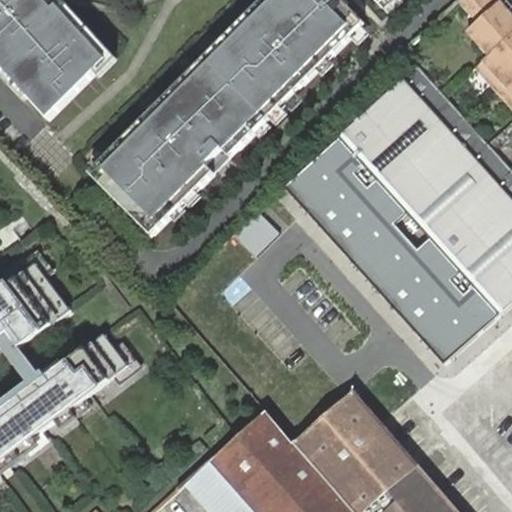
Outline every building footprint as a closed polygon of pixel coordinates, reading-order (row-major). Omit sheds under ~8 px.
[(0,0),(0,65),(50,120),(109,62),(53,0),(0,0)] [(279,0),(98,181),(155,237),(366,26),(340,0),(279,0)] [(392,0),(374,0),(383,9),(392,0)] [(459,0),(458,1),(458,2),(473,17),(492,0),(459,0)] [(492,0),(473,17),(479,23),(501,2),(503,0),(492,0)] [(511,14),(501,2),(479,23),(468,32),(490,57),(511,36),(511,14)] [(511,36),(490,57),(485,62),(478,67),(500,92),(506,86),(511,80),(511,36)] [(511,307),(511,172),(419,69),(287,187),(447,366),(511,307)] [(511,80),(506,86),(500,92),(511,104),(511,80)] [(16,267),(23,275),(37,265),(48,279),(56,273),(39,250),(16,267)] [(0,341),(10,334),(22,350),(73,311),(48,279),(37,265),(23,275),(4,289),(0,292),(0,341)] [(0,481),(4,479),(0,474),(0,459),(2,458),(5,461),(30,442),(54,423),(90,396),(113,379),(130,365),(116,348),(106,334),(88,348),(0,415),(0,481)] [(0,415),(88,348),(84,343),(41,375),(22,350),(10,334),(0,341),(0,415)] [(124,342),(116,348),(130,365),(113,379),(118,386),(143,367),(124,342)] [(297,446),(354,511),(459,511),(450,500),(385,424),(357,393),(297,446)] [(90,396),(54,423),(60,431),(96,404),(90,396)] [(354,511),(297,446),(268,413),(213,463),(256,511),(354,511)] [(38,453),(30,442),(5,461),(2,458),(0,459),(0,474),(4,479),(38,453)] [(256,511),(213,463),(190,484),(214,511),(256,511)]
